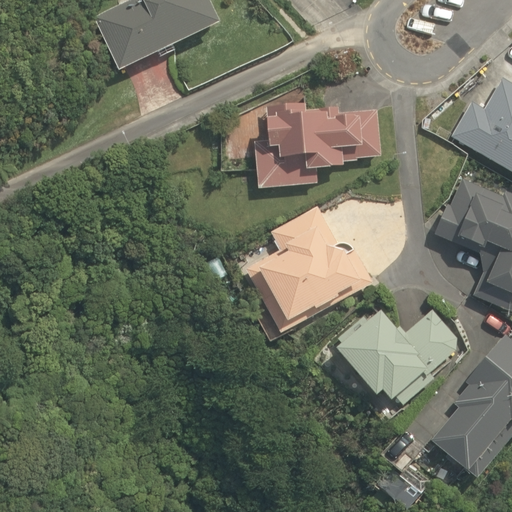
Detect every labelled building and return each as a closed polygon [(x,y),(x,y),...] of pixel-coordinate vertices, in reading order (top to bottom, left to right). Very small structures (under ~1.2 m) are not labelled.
[(120,73),(221,24),(209,0),(138,0),(94,21),(120,73)] [(453,139),(511,173),(511,85),(503,80),(485,111),(474,105),(453,139)] [(259,191),(317,185),(316,171),(344,168),(343,161),(380,158),(376,113),(339,116),(339,109),(306,113),(305,105),(268,109),(271,144),(255,145),(259,191)] [(446,205),(435,236),(477,253),(482,270),(472,296),(511,311),(511,194),(503,191),(501,196),(461,180),(451,207),(446,205)] [(318,208),(272,234),(282,252),(247,271),(284,336),(375,285),(350,241),(340,247),(318,208)] [(339,351),(378,396),(384,391),(393,402),(396,399),(404,408),(435,381),(430,375),(455,353),(457,340),(433,311),(403,337),(383,313),(339,351)] [(459,408),(432,441),(478,478),(511,436),(511,339),(503,333),(464,381),(469,385),(454,403),(459,408)]
